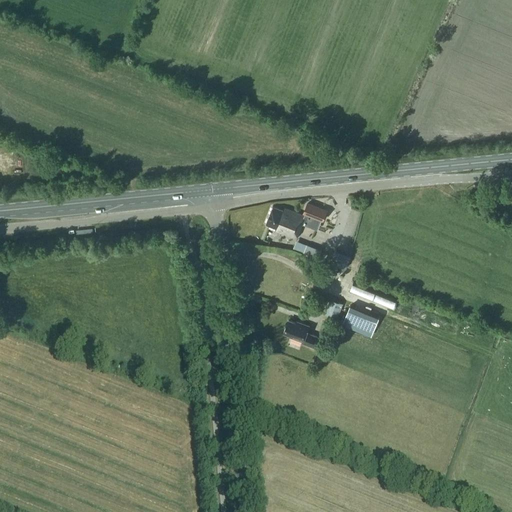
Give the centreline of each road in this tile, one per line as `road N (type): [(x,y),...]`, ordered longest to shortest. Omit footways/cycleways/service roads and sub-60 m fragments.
road 1 (tertiary): [(240,511),(212,204)]
road 2 (primary): [(211,189),(511,160)]
road 3 (unclassified): [(212,204),(511,171)]
road 4 (unclassified): [(0,228),(212,204)]
road 5 (primary): [(0,208),(211,189)]
